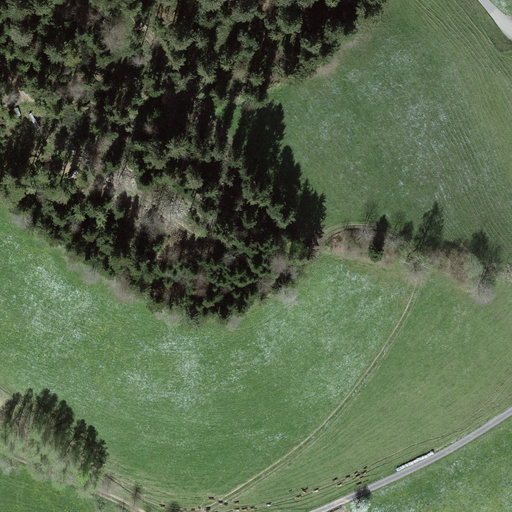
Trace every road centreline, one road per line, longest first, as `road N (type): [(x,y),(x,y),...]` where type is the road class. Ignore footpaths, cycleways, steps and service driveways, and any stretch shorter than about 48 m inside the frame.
road 1 (track): [(203,511),(299,449),(344,406),(415,296),(417,255),(392,231),(345,225),(329,232),(266,301),(194,312),(156,304),(111,278),(0,194)]
road 2 (track): [(511,410),(319,511)]
road 3 (track): [(0,452),(133,511)]
